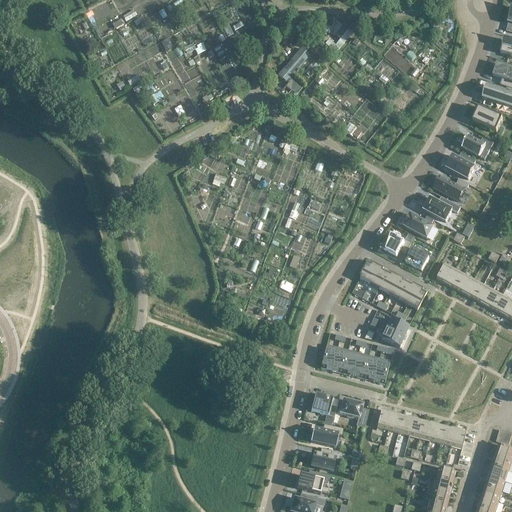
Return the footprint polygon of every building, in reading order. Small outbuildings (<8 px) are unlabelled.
[(333,23),(331,27),(320,26),(319,33),(330,34),(334,35),(337,25),(337,24),(333,23)] [(511,42),(504,41),(501,55),(511,58),(511,59),(511,42)] [(279,76),(286,83),(309,56),(302,49),(279,76)] [(493,77),(505,81),(503,87),(511,90),(511,69),(497,64),(493,77)] [(511,94),(489,87),(485,101),(484,100),(483,101),(511,110),(511,94)] [(497,134),(503,121),(479,110),(473,123),(497,134)] [(462,149),(484,161),(494,145),(483,139),(480,144),(468,138),(462,149)] [(468,181),(475,169),(473,168),(476,162),(461,155),(458,160),(453,157),(447,170),(468,181)] [(456,186),(440,177),(433,190),(458,203),(465,191),(466,192),(469,186),(459,181),(456,186)] [(444,207),(431,199),(429,202),(427,201),(424,208),(425,209),(424,212),(446,224),(452,212),(457,215),(461,209),(447,201),(444,207)] [(427,218),(424,223),(411,216),(404,228),(427,240),(434,228),(431,227),(434,222),(427,218)] [(466,229),(463,236),(468,240),(472,232),(466,229)] [(390,236),(380,250),(397,259),(400,253),(405,256),(412,245),(405,241),(404,244),(390,236)] [(406,264),(422,273),(429,260),(413,251),(406,264)] [(379,268),(369,262),(359,280),(369,285),(379,268)] [(437,281),(446,286),(455,270),(445,265),(437,281)] [(379,268),(369,285),(379,291),(388,273),(379,268)] [(465,276),(455,270),(446,286),(456,292),(465,276)] [(388,273),(379,291),(388,296),(398,278),(388,273)] [(474,281),(465,276),(456,292),(466,297),(474,281)] [(398,278),(388,296),(398,301),(407,283),(398,278)] [(484,286),(474,281),(466,297),(475,302),(484,286)] [(407,283),(398,301),(407,306),(417,288),(407,283)] [(493,291),(484,286),(475,302),(485,307),(493,291)] [(417,288),(407,306),(417,311),(427,294),(417,288)] [(503,297),(493,291),(485,307),(495,312),(503,297)] [(511,303),(511,301),(503,297),(495,312),(504,318),(511,303)] [(409,329),(390,320),(385,331),(404,339),(409,329)] [(404,339),(385,331),(381,341),(399,349),(404,339)] [(325,350),(320,370),(331,372),(336,353),(325,350)] [(336,353),(331,372),(342,375),(347,355),(336,353)] [(347,355),(342,375),(352,378),(357,358),(347,355)] [(357,358),(352,378),(363,380),(368,361),(357,358)] [(368,361),(363,380),(373,383),(378,364),(368,361)] [(378,364),(373,383),(384,386),(389,366),(378,364)] [(336,408),(331,406),(333,400),(315,395),(311,413),(334,419),(339,399),(338,399),(336,408)] [(343,402),(340,415),(348,417),(348,419),(352,420),(353,418),(358,420),(357,427),(356,427),(364,429),(368,412),(362,411),(363,407),(343,402)] [(377,429),(387,432),(392,414),(381,411),(377,429)] [(402,417),(392,414),(387,432),(398,434),(402,417)] [(413,420),(402,417),(398,434),(408,437),(413,420)] [(423,422),(413,420),(408,437),(419,440),(423,422)] [(434,425),(423,422),(419,440),(430,443),(434,425)] [(445,428),(434,425),(430,443),(440,445),(445,428)] [(342,437),(343,430),(327,427),(326,433),(313,430),(310,444),(336,449),(338,436),(342,437)] [(455,430),(445,428),(440,445),(451,448),(455,430)] [(466,433),(455,430),(451,448),(461,451),(466,433)] [(496,443),(502,446),(506,433),(500,431),(496,443)] [(511,436),(511,435),(506,433),(502,446),(508,448),(511,440),(511,436)] [(511,451),(498,446),(498,447),(495,457),(511,463),(511,451)] [(311,468),(332,473),(335,460),(343,462),(344,456),(330,452),(329,458),(314,455),(311,468)] [(511,463),(495,457),(491,468),(509,473),(511,463)] [(509,473),(491,468),(488,478),(505,484),(509,473)] [(438,469),(435,480),(453,485),(455,474),(438,469)] [(297,490),(320,496),(322,487),(327,488),(328,483),(329,477),(317,474),(316,480),(300,476),(297,490)] [(505,484),(488,478),(485,489),(502,494),(505,484)] [(453,485),(435,480),(432,491),(450,495),(453,485)] [(502,494),(485,489),(481,499),(498,505),(502,494)] [(450,495),(432,491),(429,501),(447,506),(450,495)] [(305,497),(304,502),(294,500),(290,511),(313,511),(315,506),(323,508),(325,502),(305,497)] [(496,511),(498,505),(481,499),(478,510),(485,511),(496,511)] [(445,511),(447,506),(429,501),(427,511),(426,511),(445,511)]
